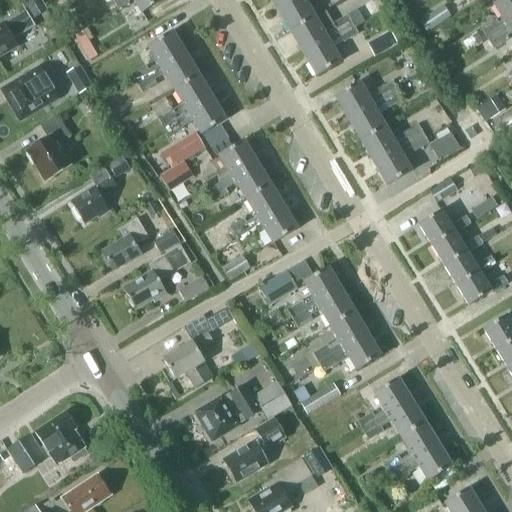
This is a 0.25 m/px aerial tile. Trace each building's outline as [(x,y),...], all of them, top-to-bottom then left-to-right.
[(163,0),(162,0),(117,0),(114,2),(119,10),(129,3),(127,0),(133,0),(142,14),(163,0)] [(271,0),(277,10),(294,0),(271,0)] [(315,18),(305,1),(306,0),(294,0),(277,10),(290,32),(315,18)] [(511,0),(501,0),(493,6),(503,22),(499,24),(497,21),(483,30),(488,39),(511,24),(511,0)] [(0,56),(17,46),(13,40),(35,27),(21,3),(0,15),(0,56)] [(427,33),(451,17),(443,6),(420,22),(427,33)] [(358,10),(347,16),(352,24),(353,25),(355,28),(365,22),(358,10)] [(338,34),(333,24),(325,12),(315,18),(290,32),(303,54),(338,34)] [(347,16),(333,24),(338,34),(353,25),(352,24),(347,16)] [(511,24),(488,39),(494,48),(508,39),(506,36),(510,33),(511,35),(511,24)] [(355,28),(353,25),(338,34),(343,43),(358,34),(355,28)] [(75,36),(90,60),(98,56),(89,41),(94,39),(87,28),(83,31),(75,36)] [(483,30),(472,37),(478,46),(488,39),(483,30)] [(375,57),(397,44),(390,31),(368,44),(375,57)] [(186,54),(172,32),(148,47),(161,69),(186,54)] [(303,54),(316,76),(341,62),(333,49),(343,43),(338,34),(303,54)] [(167,78),(175,91),(199,76),(186,54),(161,69),(151,75),(156,84),(167,78)] [(80,65),(67,74),(71,81),(79,94),(92,86),(93,86),(86,74),(80,65)] [(131,75),(137,84),(151,75),(147,67),(146,66),(131,75)] [(43,107),(42,105),(45,103),(44,102),(56,95),(41,70),(26,78),(25,77),(3,91),(20,120),(43,107)] [(142,93),(157,85),(156,84),(151,75),(137,84),(142,93)] [(212,98),(199,76),(175,91),(183,104),(172,110),(178,119),(212,98)] [(383,99),(398,91),(392,82),(377,90),(383,99)] [(367,96),(359,83),(335,98),(348,120),(383,99),(377,90),(367,96)] [(383,99),(386,105),(388,109),(403,100),(398,91),(383,99)] [(495,96),(482,105),(490,118),(504,109),(495,96)] [(193,121),(201,135),(226,120),(212,98),(178,119),(182,127),(193,121)] [(385,127),(375,111),(386,105),(383,99),(348,120),(361,142),(385,127)] [(157,119),(163,128),(178,119),(172,110),(157,119)] [(41,126),(48,138),(25,152),(35,167),(36,166),(46,181),(70,166),(59,148),(65,144),(63,140),(70,136),(58,115),(41,126)] [(182,127),(178,119),(163,128),(168,137),(183,128),(182,127)] [(403,134),(409,144),(424,135),(423,134),(418,125),(403,134)] [(361,142),(374,164),(409,144),(403,134),(393,140),(385,127),(361,142)] [(196,133),(168,149),(177,165),(205,149),(196,133)] [(459,148),(450,134),(429,146),(438,161),(459,148)] [(429,144),(424,135),(409,144),(414,152),(429,144)] [(244,142),(220,156),(230,174),(220,180),(223,184),(233,178),(257,164),(244,142)] [(374,164),(387,186),(411,172),(403,158),(414,152),(409,144),(374,164)] [(107,165),(116,179),(130,170),(122,156),(107,165)] [(160,177),(169,191),(193,177),(184,162),(160,177)] [(257,164),(233,178),(246,200),(270,185),(257,164)] [(217,176),(202,184),(208,193),(223,184),(220,180),(217,176)] [(117,188),(111,178),(71,203),(84,224),(97,216),(99,219),(110,212),(101,198),(117,188)] [(436,204),(457,191),(450,180),(429,192),(436,204)] [(208,193),(214,203),(228,194),(223,184),(208,193)] [(284,207),(270,185),(246,200),(256,217),(259,222),(284,207)] [(494,197),(476,208),(480,216),(498,204),(494,197)] [(160,212),(153,201),(144,206),(150,217),(160,212)] [(265,231),(273,244),(297,229),(284,207),(259,222),(249,228),(255,237),(265,231)] [(431,245),(454,231),(455,234),(470,224),(466,217),(451,226),(441,211),(418,225),(431,245)] [(148,238),(137,219),(119,230),(124,239),(102,253),(113,272),(140,255),(135,246),(148,238)] [(234,237),(249,228),(246,223),(243,219),(228,227),(234,237)] [(240,246),(255,237),(249,228),(234,237),(240,246)] [(153,242),(160,254),(179,243),(172,231),(153,242)] [(483,244),(478,237),(463,246),(455,234),(454,231),(431,245),(443,266),(467,252),(468,253),(483,244)] [(511,232),(486,247),(493,259),(511,247),(511,232)] [(159,282),(191,263),(180,246),(149,265),(153,271),(123,289),(130,301),(129,301),(133,308),(134,307),(136,310),(153,300),(154,303),(167,295),(159,282)] [(476,266),(468,253),(467,252),(443,266),(456,287),(479,272),(480,274),(495,264),(490,257),(476,266)] [(249,268),(242,256),(221,268),(229,281),(249,268)] [(341,290),(328,268),(304,283),(312,296),(301,302),(307,311),(341,290)] [(266,301),(294,284),(287,272),(259,288),(266,301)] [(488,286),(480,274),(479,272),(456,287),(469,306),(491,292),(492,294),(507,284),(503,277),(488,286)] [(178,291),(185,303),(209,288),(202,277),(178,291)] [(341,290),(307,311),(313,321),(323,315),(330,327),(354,312),(341,290)] [(292,320),(307,311),(301,302),(286,311),(292,320)] [(211,332),(231,321),(224,309),(204,320),(211,332)] [(298,329),(313,321),(307,311),(292,320),(298,329)] [(368,334),(354,312),(330,327),(338,339),(327,345),(333,355),(368,334)] [(194,389),(213,378),(198,352),(213,343),(207,333),(211,331),(204,320),(202,316),(183,327),(192,342),(163,359),(175,380),(185,374),(194,389)] [(483,330),(496,351),(511,340),(511,325),(506,316),(483,330)] [(333,355),(338,364),(349,358),(356,371),(381,356),(368,334),(333,355)] [(511,340),(496,351),(508,371),(511,368),(511,340)] [(251,344),(241,351),(248,362),(258,355),(251,344)] [(318,363),(333,355),(327,345),(312,354),(318,363)] [(331,368),(338,364),(333,355),(318,363),(323,372),(331,368)] [(362,431),(377,422),(412,401),(399,379),(374,394),(384,411),(374,417),(372,413),(357,422),(362,431)] [(221,398),(196,413),(212,441),(237,426),(245,421),(260,412),(244,385),(229,394),(221,399),(221,398)] [(278,385),(254,400),(267,421),(291,405),(278,385)] [(304,385),(294,391),(300,402),(311,397),(304,385)] [(338,397),(332,388),(331,386),(311,397),(300,402),(307,416),(322,408),(338,397)] [(400,437),(426,423),(412,401),(377,422),(362,431),(368,441),(383,432),(381,428),(390,422),(400,437)] [(23,474),(51,456),(57,466),(70,458),(74,463),(87,454),(83,449),(85,448),(74,431),(76,430),(65,413),(36,433),(45,446),(40,450),(30,436),(7,451),(23,474)] [(236,482),(256,471),(257,473),(268,466),(260,452),(284,438),(273,418),(255,429),(260,438),(244,448),(244,449),(224,461),(236,482)] [(383,466),(389,475),(439,445),(426,423),(400,437),(411,454),(401,460),(398,456),(383,466)] [(452,466),(442,450),(439,445),(389,475),(395,484),(410,475),(407,471),(417,465),(427,482),(452,466)] [(303,456),(317,479),(333,469),(319,447),(303,456)] [(299,487),(298,484),(311,476),(301,458),(272,476),(274,478),(261,486),(265,492),(249,502),(254,511),(281,511),(292,506),(285,495),(299,487)] [(86,511),(110,495),(98,476),(73,492),(73,490),(63,497),(64,498),(56,503),(53,499),(41,507),(44,511),(86,511)] [(478,511),(482,510),(469,489),(444,504),(449,511),(478,511)]
